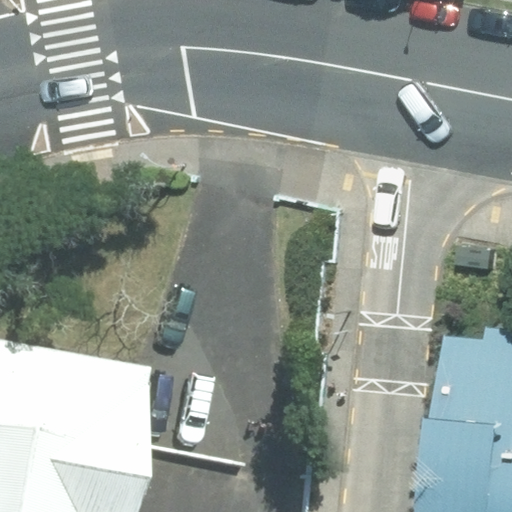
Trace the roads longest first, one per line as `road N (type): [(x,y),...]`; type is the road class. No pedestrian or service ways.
road 1 (residential): [(426,81),(378,511)]
road 2 (tertiary): [(426,81),(185,43),(73,52),(0,72)]
